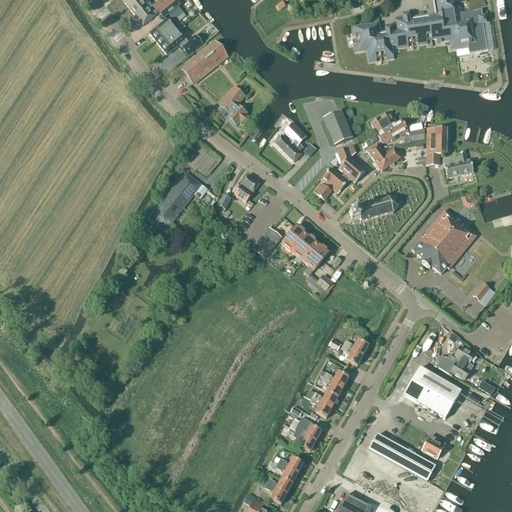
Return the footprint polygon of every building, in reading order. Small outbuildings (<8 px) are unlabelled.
[(122,0),(121,1),(135,18),(150,5),(147,1),(148,0),(122,0)] [(173,0),(160,0),(152,7),(150,5),(135,18),(142,27),(154,17),(157,15),(162,21),(179,7),(173,0)] [(486,25),(485,18),(483,18),(482,18),(481,12),(461,15),(460,8),(457,8),(457,4),(459,4),(458,0),(431,0),(432,4),(434,16),(412,20),(408,20),(407,15),(402,16),(402,19),(395,20),(397,32),(391,33),(390,27),(384,28),(385,34),(383,34),(379,35),(378,25),(351,29),(352,37),(354,36),(356,46),(353,46),(354,51),(355,54),(367,52),(368,64),(376,62),(376,60),(385,58),(385,61),(393,60),(392,57),(391,48),(395,47),(395,49),(398,49),(407,48),(407,45),(416,44),(417,46),(426,45),(426,42),(435,41),(436,43),(441,42),(440,40),(444,39),(445,42),(449,41),(451,50),(467,48),(468,56),(478,54),(487,53),(483,25),(486,25)] [(182,14),(178,8),(168,16),(173,21),(182,14)] [(165,35),(171,42),(174,38),(176,34),(166,21),(149,35),(155,43),(165,35)] [(186,46),(192,54),(205,43),(197,32),(183,43),(186,46)] [(166,56),(180,45),(177,41),(180,38),(176,34),(174,38),(171,42),(165,35),(155,43),(166,56)] [(213,44),(181,70),(193,85),(225,59),(213,44)] [(250,120),(245,116),(246,115),(237,107),(244,98),(234,89),(219,107),(229,116),(226,119),(236,127),(238,124),(243,128),(250,120)] [(350,110),(344,113),(344,114),(347,120),(354,118),(350,110)] [(334,148),(352,140),(340,112),(322,120),(334,148)] [(375,136),(376,137),(396,125),(389,114),(370,125),(375,136)] [(407,134),(401,122),(396,125),(376,137),(381,145),(390,142),(390,143),(407,134)] [(280,137),(274,144),(293,164),(300,156),(298,154),(300,151),(302,150),(299,146),(297,148),(297,147),(305,139),(291,125),(283,134),(291,141),(288,144),(280,137)] [(424,140),(424,130),(408,133),(410,144),(424,140)] [(438,156),(445,156),(446,131),(426,130),(425,168),(438,167),(438,156)] [(385,155),(384,154),(377,145),(366,153),(374,163),(385,155)] [(310,146),(303,154),(309,159),(316,151),(310,146)] [(352,148),(336,154),(341,168),(337,173),(354,186),(364,173),(351,163),(350,160),(354,156),(352,148)] [(400,160),(392,149),(384,154),(385,155),(374,163),(381,173),(400,160)] [(442,161),(446,181),(472,175),(469,162),(466,162),(464,154),(456,156),(457,158),(442,161)] [(337,195),(347,184),(329,170),(320,181),(337,195)] [(233,196),(245,204),(259,186),(246,177),(240,186),(233,196)] [(191,189),(180,180),(150,218),(166,231),(201,187),(196,183),(191,189)] [(320,186),(313,193),(324,202),(331,193),(322,185),(321,187),(320,186)] [(475,192),(461,196),(464,209),(479,205),(475,192)] [(217,208),(223,211),(228,201),(221,198),(217,208)] [(360,224),(393,215),(398,209),(396,200),(387,199),(355,208),(356,212),(348,214),(351,223),(352,222),(353,225),(359,224),(360,224)] [(448,271),(476,238),(444,212),(423,237),(424,238),(423,240),(422,239),(411,252),(423,262),(421,264),(429,271),(431,268),(440,276),(446,270),(448,271)] [(302,263),(310,253),(318,244),(296,226),(280,245),(302,263)] [(139,229),(134,236),(139,240),(144,233),(139,229)] [(263,260),(281,239),(269,229),(251,250),(263,260)] [(321,262),(329,253),(318,244),(310,253),(321,262)] [(225,255),(229,258),(234,252),(230,248),(225,255)] [(313,272),(321,262),(310,253),(302,263),(308,268),(304,274),(308,277),(313,272)] [(336,270),(340,263),(335,259),(330,266),(336,270)] [(315,285),(325,293),(332,285),(322,276),(315,285)] [(478,297),(484,289),(475,282),(468,289),(478,297)] [(340,346),(332,341),(328,347),(337,352),(340,346)] [(351,346),(345,343),(343,348),(362,358),(367,348),(357,342),(353,349),(350,347),(351,346)] [(356,368),(362,358),(343,348),(340,352),(346,355),(346,354),(350,355),(346,362),(356,368)] [(452,364),(446,360),(444,359),(438,359),(438,370),(441,372),(442,372),(451,378),(453,375),(464,382),(469,374),(467,373),(471,367),(468,365),(473,358),(459,349),(454,357),(456,358),(452,364)] [(403,397),(444,421),(460,393),(419,369),(403,397)] [(331,378),(325,375),(323,379),(342,390),(348,380),(337,374),(333,381),(330,379),(331,378)] [(337,400),(342,390),(323,379),(320,384),(326,387),(327,385),(330,387),(326,394),(337,400)] [(477,389),(490,397),(494,390),(481,382),(477,389)] [(331,410),(337,400),(326,394),(322,401),(319,399),(320,398),(314,395),(312,399),(331,410)] [(325,420),(331,410),(312,399),(309,404),(315,407),(316,405),(319,407),(315,414),(325,420)] [(290,416),(296,419),(299,413),(293,410),(290,416)] [(312,425),(301,419),(294,432),(315,444),(320,433),(310,428),(312,425)] [(298,424),(293,421),(289,429),(294,432),(298,424)] [(309,454),(315,444),(294,432),(295,433),(293,437),(298,440),(299,439),(302,441),(298,448),(309,454)] [(433,468),(377,437),(369,451),(426,482),(433,468)] [(440,456),(439,455),(444,445),(430,437),(427,442),(421,453),(436,461),(437,460),(440,456)] [(285,464),(280,461),(277,465),(297,476),(302,466),(292,460),(288,467),(285,466),(285,464)] [(291,486),(297,476),(277,465),(275,470),(280,473),(281,472),(284,474),(281,480),(291,486)] [(286,496),(291,486),(281,480),(277,487),(274,485),(274,484),(269,481),(266,486),(286,496)] [(280,506),(286,496),(266,486),(263,484),(261,488),(269,493),(270,492),(273,493),(269,501),(280,506)] [(254,500),(247,496),(246,497),(242,504),(250,508),(253,503),(254,501),(254,500)] [(369,511),(371,510),(346,497),(337,511),(369,511)] [(261,511),(260,511),(263,507),(254,501),(253,503),(247,511),(261,511)]
